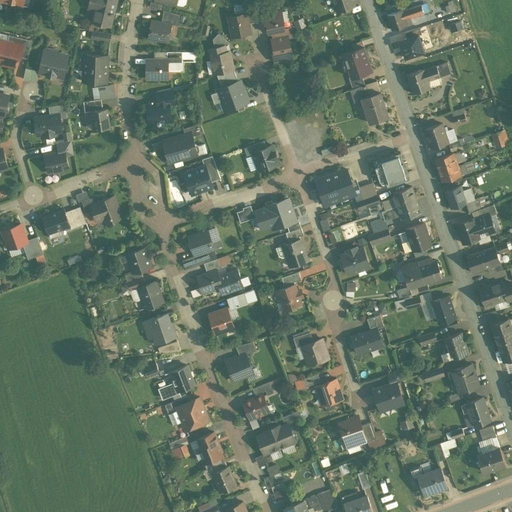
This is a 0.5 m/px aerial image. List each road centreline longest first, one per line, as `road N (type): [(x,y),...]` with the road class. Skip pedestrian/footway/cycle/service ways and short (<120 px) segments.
road 1 (residential): [(511,424),(414,131)]
road 2 (residential): [(268,511),(159,223)]
road 3 (residential): [(297,172),(331,271),(336,327),(357,396)]
road 4 (residential): [(135,158),(126,94),(136,0)]
road 5 (residential): [(297,172),(159,223)]
road 6 (residential): [(414,131),(371,0)]
road 7 (residential): [(414,131),(297,172)]
road 8 (residential): [(297,172),(257,58)]
